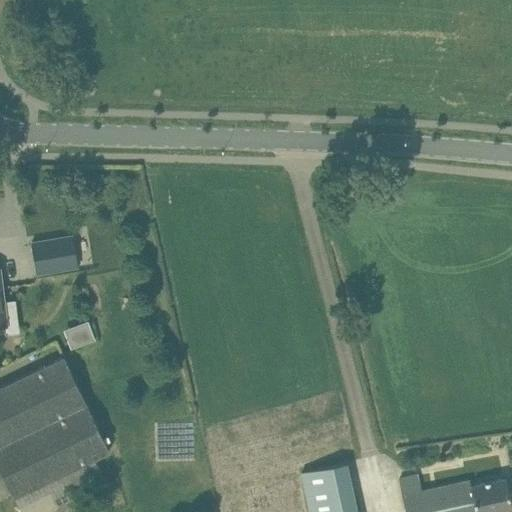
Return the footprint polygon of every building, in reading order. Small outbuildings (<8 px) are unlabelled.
[(32,241),(38,273),(77,266),(72,234),(32,241)] [(0,333),(18,331),(14,300),(3,301),(0,275),(0,333)] [(74,347),(98,339),(91,318),(66,326),(74,347)] [(106,484),(93,457),(110,449),(65,354),(0,384),(0,464),(22,511),(52,511),(56,508),(106,484)] [(302,472),(310,511),(357,511),(347,462),(302,472)] [(399,478),(406,511),(495,511),(511,508),(511,504),(506,477),(472,485),(470,480),(421,490),(417,474),(399,478)]
